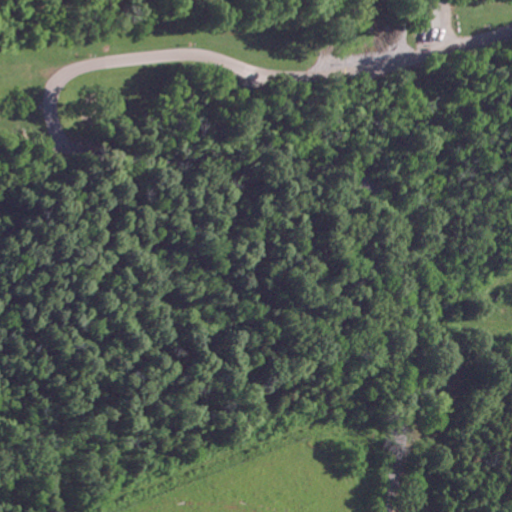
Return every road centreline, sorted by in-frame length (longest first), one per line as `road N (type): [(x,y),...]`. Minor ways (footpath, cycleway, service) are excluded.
road 1 (residential): [(378,511),(395,437),(396,292),(389,219),(362,174),(280,159),(84,157),(54,141)]
road 2 (residential): [(54,141),(52,81),(83,66),(198,53),(269,75),(339,74),(511,24)]
